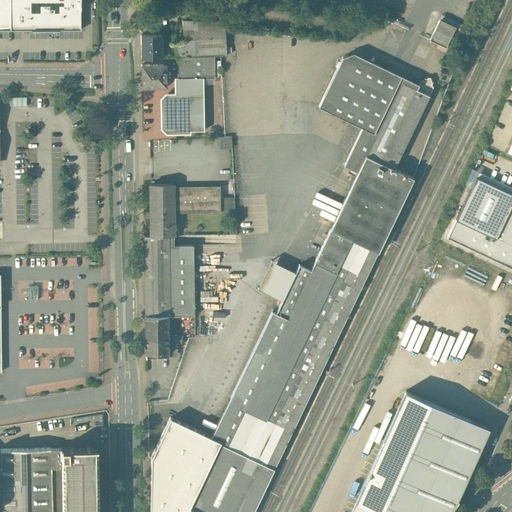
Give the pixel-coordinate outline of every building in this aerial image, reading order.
[(0,0),(0,29),(44,30),(80,30),(80,0),(0,0)] [(454,25),(456,21),(440,14),(438,19),(454,25)] [(215,21),(183,20),(184,44),(176,44),(176,46),(177,57),(214,56),(219,56),(218,25),(215,21)] [(455,27),(439,20),(430,39),(445,46),(455,27)] [(455,27),(445,46),(451,49),(460,30),(455,27)] [(161,34),(141,35),(141,58),(177,57),(176,46),(164,46),(164,40),(161,40),(161,34)] [(399,80),(347,55),(342,57),(318,106),(362,127),(344,165),(358,172),(366,155),(401,82),(399,81),(399,80)] [(214,56),(177,57),(177,79),(178,96),(167,96),(163,99),(163,128),(167,131),(190,131),(204,130),(203,78),(214,78),(214,56)] [(166,64),(141,64),(141,86),(166,86),(166,64)] [(427,79),(426,79),(424,78),(424,80),(421,81),(420,81),(416,89),(429,95),(433,88),(432,87),(431,84),(432,82),(431,81),(430,80),(427,79)] [(401,82),(366,155),(394,169),(394,168),(429,95),(416,89),(401,82)] [(26,97),(12,98),(12,107),(26,106),(26,97)] [(357,172),(331,229),(352,239),(378,251),(413,178),(394,168),(394,169),(366,155),(358,172),(357,172)] [(511,193),(475,177),(447,237),(511,267),(511,193)] [(173,184),(150,184),(150,235),(169,235),(174,235),(173,212),(173,190),(173,184)] [(220,190),(173,190),(173,212),(181,212),(220,212),(220,211),(220,197),(220,190)] [(235,210),(234,197),(220,197),(220,211),(235,210)] [(331,229),(311,270),(228,446),(228,447),(247,456),(352,239),(331,229)] [(150,235),(144,236),(145,316),(168,315),(168,316),(170,316),(169,235),(150,235)] [(193,245),(173,245),(174,235),(169,235),(170,316),(179,316),(194,316),(194,315),(193,245)] [(378,251),(352,239),(247,456),(274,469),(274,468),(378,251)] [(272,311),(211,437),(212,437),(211,437),(221,441),(220,443),(228,446),(311,270),(299,264),(276,313),(272,311)] [(38,286),(28,286),(28,300),(38,300),(38,286)] [(145,316),(145,337),(168,337),(168,332),(168,331),(168,316),(168,315),(145,316)] [(194,316),(179,316),(179,327),(194,327),(194,316)] [(168,337),(145,337),(146,358),(146,357),(168,357),(168,349),(168,337)] [(177,337),(168,337),(168,349),(177,349),(177,337)] [(91,372),(100,372),(100,344),(91,344),(91,372)] [(405,390),(350,511),(450,511),(489,428),(405,390)] [(211,437),(170,417),(151,457),(150,511),(199,511),(189,507),(220,443),(221,441),(211,437),(212,437),(211,437)] [(220,443),(189,507),(199,511),(252,511),(274,469),(247,456),(228,447),(228,446),(220,443)] [(62,511),(61,447),(0,449),(1,467),(0,466),(0,511),(62,511)] [(97,511),(97,447),(61,447),(62,511),(97,511)]
